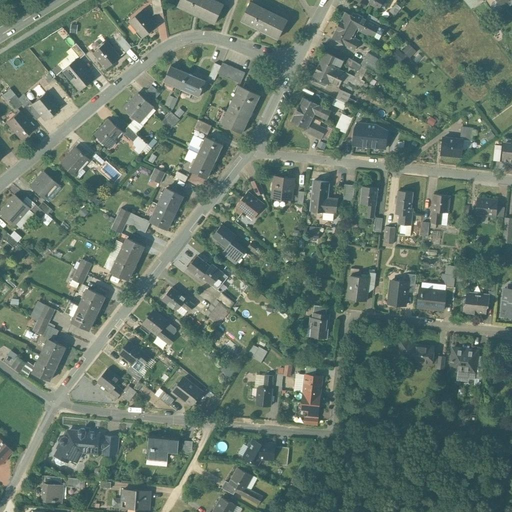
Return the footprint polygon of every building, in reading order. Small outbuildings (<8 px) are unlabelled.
[(161,0),(152,0),(155,14),(163,12),(161,0)] [(224,5),(213,0),(181,0),(178,5),(215,23),(224,5)] [(356,0),(368,6),(369,3),(379,9),(384,0),(356,0)] [(482,0),(463,0),(470,9),(482,0)] [(511,0),(496,0),(503,9),(511,2),(511,0)] [(287,20),(251,3),(242,21),(279,38),(287,20)] [(402,8),(396,4),(390,11),(396,16),(402,8)] [(143,9),(128,21),(143,38),(157,26),(143,9)] [(352,16),(345,13),(338,25),(354,33),(357,28),(374,37),(379,40),(384,30),(379,27),(368,21),(353,14),(352,16)] [(382,22),(371,16),(368,21),(379,27),(382,22)] [(354,33),(338,25),(332,38),(355,50),(360,41),(352,37),(354,33)] [(132,47),(123,36),(116,41),(126,53),(132,47)] [(120,58),(105,39),(91,50),(107,69),(120,58)] [(398,48),(391,55),(400,62),(406,55),(410,58),(417,50),(408,42),(401,50),(398,48)] [(86,54),(77,44),(72,48),(81,59),(86,54)] [(335,56),(324,52),(317,67),(325,71),(345,80),(348,81),(351,75),(336,68),(336,67),(334,66),(335,64),(340,67),(343,61),(337,58),(338,58),(335,57),(335,56)] [(368,55),(362,65),(368,69),(374,59),(368,55)] [(361,65),(349,58),(346,64),(358,71),(361,65)] [(78,59),(64,70),(80,90),(95,78),(94,78),(92,79),(85,71),(87,69),(78,59)] [(246,72),(224,63),(222,66),(219,73),(241,83),(246,72)] [(222,66),(216,64),(211,75),(217,77),(219,73),(222,66)] [(367,69),(361,65),(358,71),(355,76),(361,79),(367,69)] [(189,73),(171,66),(164,82),(182,89),(189,73)] [(345,80),(325,71),(317,67),(313,76),(329,84),(329,83),(338,88),(341,81),(347,84),(348,81),(345,80)] [(206,81),(189,73),(182,89),(200,97),(206,81)] [(361,79),(355,76),(354,77),(351,83),(357,87),(361,80),(361,79)] [(347,84),(341,81),(338,88),(338,89),(340,90),(343,91),(347,84)] [(161,93),(152,85),(148,90),(156,98),(161,93)] [(240,85),(234,97),(227,111),(222,123),(243,133),(261,95),(240,85)] [(14,94),(10,88),(1,95),(6,101),(9,99),(14,94)] [(343,91),(340,90),(336,99),(346,104),(350,95),(343,91)] [(59,109),(45,93),(32,104),(41,115),(45,120),(59,109)] [(154,106),(139,93),(124,109),(137,121),(146,112),(148,113),(154,106)] [(23,104),(14,94),(9,99),(17,109),(23,104)] [(331,111),(303,98),(297,110),(313,117),(315,113),(327,119),(331,111)] [(346,104),(336,99),(333,104),(344,109),(346,104)] [(41,115),(32,104),(30,102),(25,106),(36,119),(41,115)] [(313,117),(297,110),(291,122),(307,129),(305,132),(322,140),(327,129),(311,121),(313,117)] [(35,129),(20,111),(16,115),(18,117),(8,125),(21,140),(35,129)] [(170,112),(161,121),(170,130),(180,120),(170,112)] [(353,119),(343,114),(336,129),(346,133),(353,119)] [(123,132),(109,119),(95,135),(110,148),(123,132)] [(213,126),(198,119),(194,128),(208,135),(213,126)] [(372,125),(357,123),(355,127),(353,145),(369,147),(372,125)] [(387,131),(376,125),(372,125),(369,147),(385,149),(387,131)] [(421,125),(417,132),(424,135),(427,128),(421,125)] [(473,128),(461,127),(460,139),(463,139),(462,149),(470,150),(473,128)] [(139,136),(130,129),(125,134),(134,142),(139,136)] [(460,139),(445,137),(443,155),(461,157),(462,149),(463,139),(460,139)] [(223,145),(207,138),(199,154),(215,162),(223,145)] [(511,144),(504,143),(502,162),(511,162),(511,139),(511,144)] [(502,146),(495,145),(493,161),(500,161),(502,146)] [(76,148),(71,154),(62,163),(79,178),(80,178),(74,173),(79,168),(82,170),(90,160),(85,155),(86,155),(82,152),(82,153),(76,147),(76,148)] [(106,161),(97,152),(92,157),(101,166),(106,161)] [(215,162),(199,154),(191,170),(207,178),(215,162)] [(166,173),(156,168),(153,173),(163,178),(166,173)] [(58,185),(44,172),(30,186),(45,200),(58,185)] [(187,177),(177,172),(175,177),(185,182),(187,177)] [(163,178),(153,173),(150,179),(161,184),(163,178)] [(275,176),(272,198),(275,198),(277,201),(283,201),(285,199),(291,200),(292,189),(294,188),(295,184),(293,181),(294,178),(275,176)] [(258,179),(251,182),(256,192),(259,195),(264,193),(258,179)] [(329,182),(314,181),(311,210),(324,211),(323,220),(333,221),(334,212),(336,213),(338,199),(328,198),(329,182)] [(355,185),(346,184),(344,200),(353,201),(355,185)] [(378,187),(364,186),(361,203),(369,204),(368,216),(375,217),(376,205),(378,187)] [(183,196),(167,188),(159,205),(175,212),(183,196)] [(413,192),(399,190),(396,213),(400,214),(411,215),(411,214),(413,192)] [(256,199),(247,192),(234,209),(245,217),(248,213),(254,218),(263,207),(255,200),(256,199)] [(450,195),(434,193),(432,211),(434,212),(432,223),(441,224),(443,213),(448,213),(450,195)] [(15,196),(0,213),(14,225),(29,208),(15,196)] [(498,201),(478,198),(476,214),(496,217),(497,211),(498,201)] [(51,210),(42,202),(38,207),(47,215),(51,210)] [(38,207),(35,204),(29,210),(40,220),(47,226),(52,219),(47,215),(38,207)] [(175,212),(159,205),(151,221),(167,229),(175,212)] [(131,213),(121,208),(116,219),(126,223),(131,213)] [(150,222),(131,213),(126,223),(145,232),(150,222)] [(411,215),(400,214),(399,224),(412,225),(413,214),(411,214),(411,215)] [(383,218),(376,217),(374,230),(381,231),(383,218)] [(126,223),(116,219),(112,228),(122,233),(126,223)] [(430,222),(423,221),(421,236),(428,236),(430,222)] [(236,235),(223,225),(213,237),(226,248),(233,239),(236,235)] [(396,228),(387,227),(385,242),(394,243),(396,228)] [(17,242),(7,233),(2,238),(13,247),(17,242)] [(511,236),(504,235),(503,243),(511,244),(511,236)] [(144,246),(128,238),(120,255),(136,263),(144,246)] [(242,247),(233,239),(226,248),(236,255),(242,247)] [(264,249),(252,241),(247,248),(258,257),(262,253),(264,249)] [(232,259),(236,255),(226,248),(223,252),(232,259)] [(273,253),(265,248),(264,249),(262,253),(269,258),(273,253)] [(136,263),(120,255),(112,271),(128,279),(136,263)] [(211,267),(198,256),(188,269),(201,279),(202,278),(212,286),(223,273),(212,264),(211,267)] [(93,264),(83,260),(78,270),(88,274),(93,264)] [(88,274),(78,270),(73,280),(83,285),(88,274)] [(377,272),(370,271),(369,277),(368,284),(375,285),(377,272)] [(416,274),(408,274),(407,281),(408,282),(407,291),(414,292),(416,274)] [(369,277),(351,275),(348,299),(366,301),(368,284),(369,277)] [(407,281),(392,280),(389,304),(405,305),(407,291),(408,282),(407,281)] [(439,285),(422,283),(420,307),(444,310),(445,299),(446,291),(445,291),(439,290),(439,285)] [(455,287),(446,286),(445,291),(446,291),(445,299),(454,300),(455,287)] [(194,305),(173,287),(163,299),(176,310),(181,304),(189,311),(194,305)] [(511,288),(502,288),(499,319),(511,320),(511,288)] [(104,296),(88,289),(80,305),(97,313),(104,296)] [(482,295),(472,294),(471,292),(470,293),(468,293),(468,298),(466,298),(464,300),(464,305),(465,307),(464,313),(486,315),(487,307),(488,306),(489,303),(489,296),(487,295),(486,293),(484,293),(482,295)] [(235,304),(221,293),(216,300),(230,310),(235,304)] [(230,310),(216,300),(205,313),(219,324),(230,310)] [(97,313),(80,305),(71,301),(65,312),(75,316),(72,322),(89,330),(97,313)] [(55,309),(45,304),(40,314),(33,311),(30,317),(38,320),(48,325),(55,309)] [(327,307),(315,305),(314,313),(326,314),(327,307)] [(168,320),(155,310),(144,323),(152,330),(165,340),(171,333),(163,327),(168,320)] [(326,314),(314,313),(314,318),(311,317),(310,328),(315,328),(314,336),(327,338),(329,315),(326,314)] [(48,325),(38,320),(33,330),(43,335),(48,325)] [(152,330),(144,323),(140,328),(148,335),(152,330)] [(65,347),(48,339),(41,356),(57,363),(65,347)] [(413,341),(402,339),(400,357),(412,358),(411,361),(431,364),(433,348),(421,347),(421,345),(416,344),(413,341)] [(150,357),(130,341),(120,353),(134,364),(138,359),(145,364),(150,357)] [(260,347),(254,358),(261,361),(266,351),(260,347)] [(478,351),(453,348),(450,370),(475,373),(476,373),(477,361),(478,351)] [(15,361),(7,355),(3,361),(11,366),(15,361)] [(57,363),(41,356),(35,367),(33,372),(49,380),(57,363)] [(438,356),(437,369),(444,370),(446,357),(438,356)] [(27,363),(18,357),(15,361),(11,366),(20,372),(27,363)] [(484,361),(477,361),(476,373),(475,373),(474,378),(482,379),(484,361)] [(35,367),(28,362),(27,363),(20,372),(27,378),(30,371),(33,372),(35,367)] [(285,363),(284,374),(291,375),(292,364),(285,363)] [(143,376),(131,366),(127,372),(139,381),(143,376)] [(122,380),(108,369),(98,382),(118,398),(124,391),(117,386),(122,380)] [(306,374),(305,379),(296,378),(295,391),(304,392),(302,402),(319,404),(321,393),(319,393),(320,385),(322,385),(323,376),(306,374)] [(264,387),(258,387),(256,404),(271,406),(273,388),(272,388),(273,375),(266,375),(264,387)] [(202,393),(184,378),(173,392),(178,396),(179,394),(193,405),(196,401),(198,399),(197,399),(202,393)] [(130,387),(123,396),(129,401),(136,392),(130,387)] [(174,400),(165,392),(160,398),(170,406),(174,400)] [(319,404),(302,402),(302,410),(319,411),(319,404)] [(318,418),(305,416),(304,423),(317,424),(318,418)] [(80,432),(68,431),(65,436),(64,436),(61,437),(60,440),(60,443),(58,448),(59,449),(55,456),(57,456),(55,460),(56,464),(60,466),(64,465),(66,461),(67,462),(69,458),(77,462),(82,452),(98,453),(98,448),(104,449),(105,438),(99,438),(100,434),(85,432),(85,431),(84,429),(81,429),(80,430),(80,432)] [(164,439),(159,438),(159,434),(151,433),(149,450),(155,450),(153,461),(166,462),(167,452),(177,453),(178,440),(164,439)] [(0,462),(1,463),(6,458),(5,457),(11,451),(1,441),(1,437),(0,435),(0,462)] [(118,437),(105,436),(105,438),(104,449),(103,454),(115,455),(117,451),(118,437)] [(275,444),(258,442),(253,439),(252,440),(254,441),(245,457),(243,456),(243,457),(257,465),(260,459),(274,460),(275,446),(275,444)] [(193,442),(185,441),(183,453),(192,454),(193,442)] [(289,448),(275,446),(274,460),(279,461),(278,465),(287,466),(289,448)] [(253,476),(238,468),(230,483),(237,488),(235,492),(236,492),(242,495),(246,487),(253,476)] [(80,479),(66,478),(66,487),(80,488),(80,479)] [(237,488),(230,483),(225,481),(222,488),(234,495),(236,492),(235,492),(237,488)] [(61,485),(43,484),(41,500),(60,502),(61,485)] [(263,497),(246,487),(242,495),(259,505),(263,497)] [(150,492),(123,490),(122,508),(149,510),(150,492)] [(222,497),(213,511),(232,511),(236,506),(222,497)]
